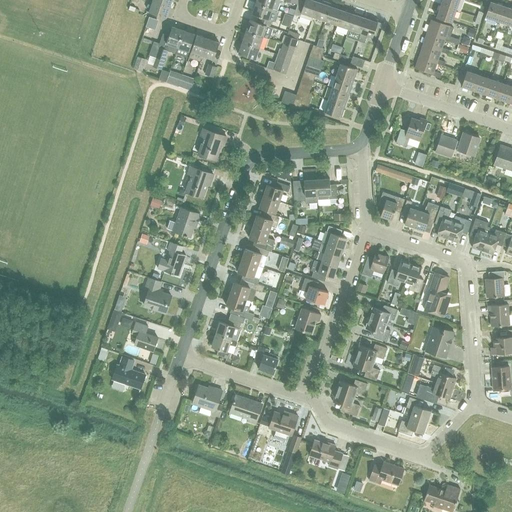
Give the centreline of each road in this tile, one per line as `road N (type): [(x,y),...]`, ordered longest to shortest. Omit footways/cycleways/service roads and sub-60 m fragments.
road 1 (residential): [(182,359),(249,155),(361,149)]
road 2 (residential): [(476,405),(425,458),(330,426),(318,403),(301,396)]
road 3 (residential): [(371,231),(329,348),(313,363),(301,396)]
road 4 (residential): [(466,264),(476,405)]
road 5 (residential): [(511,128),(383,86)]
road 6 (residential): [(301,396),(182,359)]
